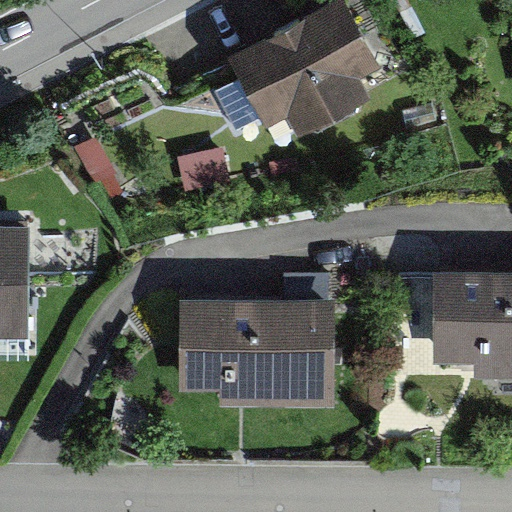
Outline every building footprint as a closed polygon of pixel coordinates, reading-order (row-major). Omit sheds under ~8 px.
[(361,0),(340,0),(241,53),(274,122),(309,105),(320,126),(333,129),(370,110),(374,97),(364,76),(393,62),(361,0)] [(241,53),(181,81),(214,150),(274,122),(241,53)] [(36,220),(0,220),(0,325),(37,325),(36,220)] [(511,268),(443,269),(444,364),(504,364),(504,376),(511,375),(511,268)] [(344,294),(189,297),(190,394),(241,393),(241,403),(257,403),(257,385),(291,384),(292,407),(346,406),(344,294)]
